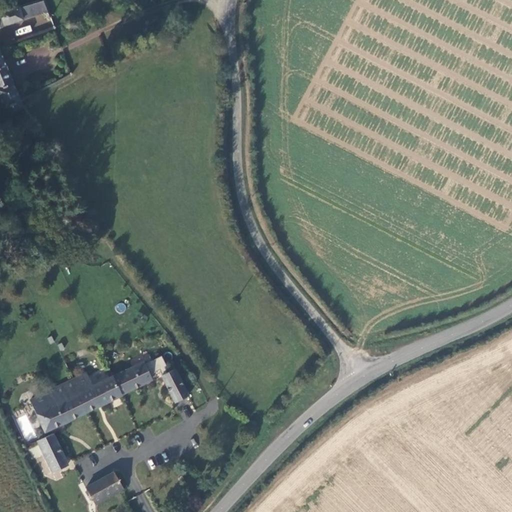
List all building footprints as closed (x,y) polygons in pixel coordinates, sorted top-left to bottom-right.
[(24,20),(49,13),(44,0),(42,0),(0,12),(0,15),(1,20),(0,20),(0,29),(24,21),(24,20)] [(2,50),(0,50),(0,97),(4,109),(9,107),(13,115),(21,112),(19,102),(21,101),(2,50)] [(123,302),(114,305),(118,313),(126,310),(123,302)] [(45,432),(151,382),(142,365),(91,389),(84,375),(29,402),(36,415),(45,432)] [(186,400),(172,373),(160,378),(173,405),(186,400)] [(66,467),(50,436),(36,443),(51,475),(66,467)] [(93,507),(121,491),(112,474),(83,490),(93,507)]
